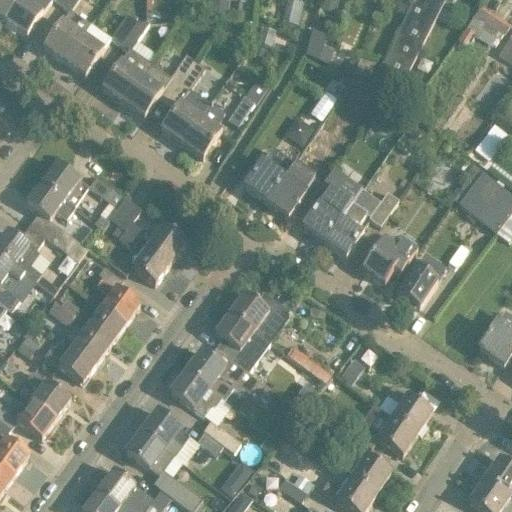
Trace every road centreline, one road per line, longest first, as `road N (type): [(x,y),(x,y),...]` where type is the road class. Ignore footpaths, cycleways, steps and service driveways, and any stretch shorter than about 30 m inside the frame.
road 1 (residential): [(38,511),(241,243)]
road 2 (residential): [(491,400),(414,344),(394,350),(342,317),(336,293),(287,255),(241,243)]
road 3 (residential): [(241,243),(132,145),(116,147),(50,108)]
road 4 (residential): [(418,511),(491,400)]
